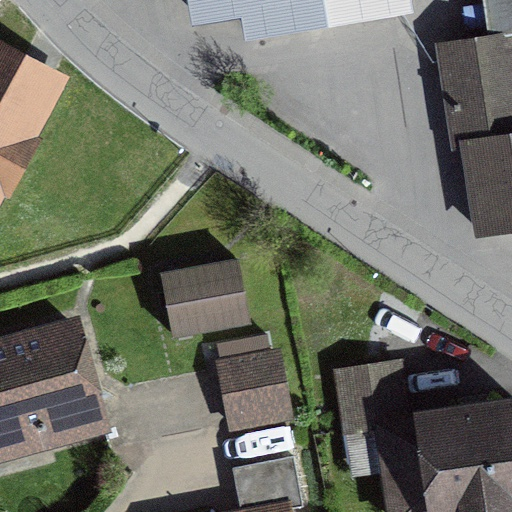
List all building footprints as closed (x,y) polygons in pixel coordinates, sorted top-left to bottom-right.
[(402,6),(401,0),(201,0),(204,16),(249,9),(252,31),(325,19),(402,6)] [(511,36),(511,0),(482,0),(488,40),(511,36)] [(511,226),(511,40),(511,39),(442,49),(456,148),(472,145),(484,231),(511,226)] [(33,140),(28,138),(56,85),(0,54),(0,191),(4,193),(33,140)] [(251,329),(240,261),(161,274),(172,342),(251,329)] [(71,321),(0,340),(0,453),(100,427),(86,375),(71,321)] [(279,343),(214,355),(228,435),(293,424),(279,343)] [(380,426),(391,511),(482,511),(511,508),(511,405),(475,411),(411,419),(403,361),(335,370),(343,431),(380,426)] [(292,511),(292,510),(303,508),(293,455),(232,466),(240,511),(239,511),(292,511)]
